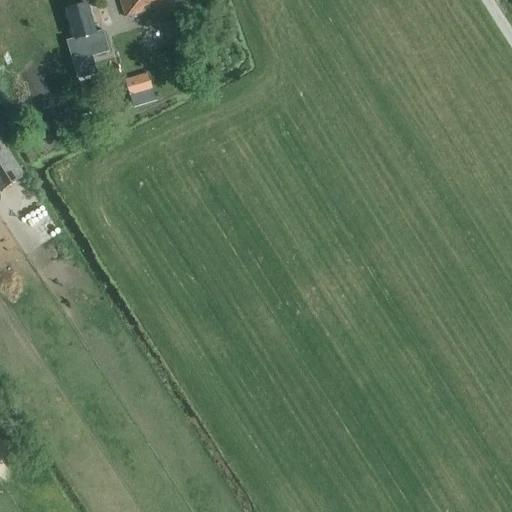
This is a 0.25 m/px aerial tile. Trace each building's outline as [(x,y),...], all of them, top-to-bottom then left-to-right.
[(118,0),(124,20),(171,6),(169,0),(118,0)] [(96,34),(88,6),(66,12),(75,40),(67,43),(74,64),(110,53),(103,32),(96,34)] [(149,75),(125,81),(130,98),(153,92),(149,75)] [(76,124),(35,140),(39,150),(80,134),(76,124)] [(0,137),(0,192),(25,177),(0,137)]
